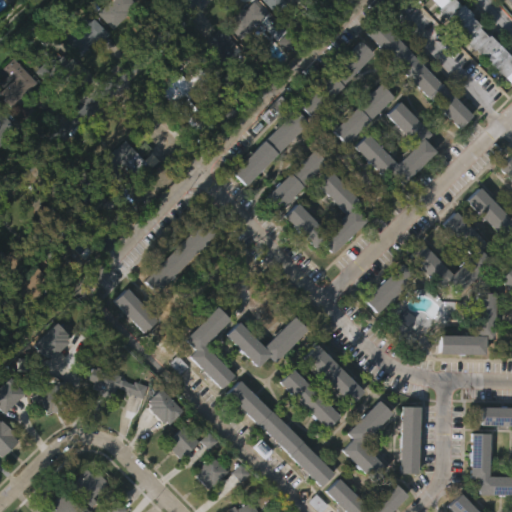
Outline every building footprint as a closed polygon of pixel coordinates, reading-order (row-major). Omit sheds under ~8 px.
[(128,0),(131,3),(124,11),(126,12),(109,29),(87,6),(91,1),(98,8),(105,0),(128,0)] [(118,0),(110,7),(136,36),(161,15),(147,0),(137,0),(136,1),(134,0),(118,0)] [(283,0),(286,3),(275,14),(261,0),(283,0)] [(281,0),(281,1),(300,22),(323,0),(281,0)] [(406,0),(398,8),(503,123),(511,115),(511,104),(417,0),(406,0)] [(451,0),(455,4),(457,2),(468,14),(466,16),(475,25),(473,26),(482,35),(484,34),(511,62),(511,77),(506,83),(471,48),(469,50),(459,39),(461,37),(451,28),(453,26),(432,7),(433,6),(427,0),(451,0)] [(252,2),(265,14),(240,39),(225,24),(241,8),(244,10),(252,2)] [(251,31),(266,48),(293,24),(277,7),(251,31)] [(0,28),(9,21),(0,9),(0,28)] [(85,17),(89,21),(92,18),(108,35),(96,47),(89,39),(84,44),(87,48),(78,56),(61,38),(68,31),(67,30),(77,19),(79,22),(85,17)] [(472,116),(460,128),(366,34),(378,22),(472,116)] [(240,50),(214,74),(195,53),(208,41),(206,39),(219,26),(240,50)] [(106,66),(130,44),(116,29),(92,51),(106,66)] [(235,76),(260,52),(246,37),(221,61),(235,76)] [(357,72),(312,120),(297,106),(358,41),(372,55),(357,72)] [(54,85),(49,90),(30,70),(53,50),(71,69),(54,85)] [(76,95),(101,70),(81,50),(56,75),(76,95)] [(32,80),(17,96),(31,110),(17,124),(0,107),(0,86),(1,87),(10,78),(0,68),(0,64),(7,57),(32,80)] [(452,166),(465,152),(372,58),(359,71),(452,166)] [(189,59),(208,79),(187,99),(213,126),(202,137),(158,94),(165,87),(161,83),(175,69),(177,71),(189,59)] [(203,77),(211,94),(222,89),(214,71),(203,77)] [(304,154),(365,90),(353,78),(292,142),(304,154)] [(339,143),(326,129),(373,83),(386,96),(339,143)] [(285,104),(265,125),(256,117),(276,96),(285,104)] [(429,151),(394,186),(386,177),(382,181),(347,145),(360,133),(390,164),(410,144),(380,113),(392,101),(424,134),(418,140),(429,151)] [(151,124),(189,168),(206,154),(168,109),(151,124)] [(306,122),(245,187),(231,174),(292,109),(306,122)] [(0,115),(8,125),(0,132),(0,140),(1,141),(0,141),(0,115)] [(338,180),(386,134),(373,121),(325,167),(338,180)] [(389,201),(359,170),(348,182),(392,226),(429,188),(417,177),(424,170),(392,138),(378,151),(409,181),(389,201)] [(119,140),(151,171),(140,182),(126,169),(109,187),(87,166),(102,151),(104,153),(119,140)] [(226,209),(239,222),(301,159),(288,146),(226,209)] [(324,163),(277,211),(264,197),(310,149),(324,163)] [(511,231),(504,223),(498,229),(465,196),(477,184),(507,214),(511,209),(511,180),(497,165),(510,152),(511,154),(511,231)] [(0,174),(10,164),(0,154),(0,174)] [(359,220),(327,254),(315,243),(310,248),(276,216),(289,202),(320,233),(339,214),(309,184),(322,170),(355,203),(349,210),(359,220)] [(143,202),(117,176),(95,197),(109,211),(122,198),(126,202),(127,201),(135,209),(143,202)] [(270,247),(319,200),(306,186),(258,233),(270,247)] [(83,188),(96,202),(74,222),(53,199),(64,189),(72,198),(83,188)] [(511,243),(502,254),(472,224),(460,236),(504,279),(511,270),(511,199),(504,191),(490,205),(511,225),(511,243)] [(71,228),(61,238),(66,244),(50,259),(28,234),(36,226),(41,232),(45,228),(36,218),(50,205),(71,228)] [(276,253),(308,284),(314,278),(326,290),(363,253),(352,243),(355,240),(322,207),(309,221),(339,251),(320,270),(289,239),(276,253)] [(490,259),(457,292),(446,281),(440,287),(407,255),(420,242),(451,272),(470,252),(440,222),(452,210),(485,242),(479,248),(490,259)] [(215,229),(155,293),(142,280),(202,216),(215,229)] [(84,225),(70,234),(81,252),(95,243),(84,225)] [(0,255),(11,245),(21,256),(12,265),(20,273),(29,264),(43,278),(34,287),(39,292),(33,298),(28,293),(22,299),(0,276),(0,255)] [(137,316),(150,329),(208,273),(194,259),(137,316)] [(411,276),(376,312),(362,299),(397,262),(411,276)] [(511,292),(498,278),(511,264),(511,292)] [(444,310),(416,280),(403,292),(442,334),(486,293),(475,281),(444,310)] [(156,318),(143,331),(111,299),(123,286),(156,318)] [(438,351),(437,333),(474,333),(474,291),(494,291),(494,337),(484,337),(484,351),(438,351)] [(370,350),(408,314),(395,300),(357,336),(370,350)] [(511,308),(506,302),(492,315),(511,336),(511,308)] [(232,375),(219,389),(186,356),(192,349),(181,338),(214,305),(227,318),(201,344),(232,375)] [(303,330),(272,361),(266,355),(255,366),(223,334),(237,320),(263,345),(290,317),(303,330)] [(68,341),(51,356),(49,355),(47,357),(45,354),(43,355),(33,344),(38,340),(36,338),(56,321),(67,333),(67,335),(64,337),(68,341)] [(122,354),(135,341),(119,324),(106,337),(122,354)] [(433,371),(433,390),(478,390),(478,378),(487,378),(487,330),(469,330),(469,371),(433,371)] [(215,424),(228,411),(197,381),(222,355),(209,342),(177,375),(188,386),(181,393),(215,424)] [(362,389),(350,402),(303,355),(316,342),(362,389)] [(251,403),(261,392),(268,398),(300,365),(286,352),(257,383),(231,357),(218,371),(251,403)] [(65,374),(50,359),(27,381),(42,396),(65,374)] [(147,385),(142,397),(115,387),(111,398),(84,388),(91,368),(85,366),(88,359),(98,363),(96,367),(147,385)] [(336,414),(324,427),(276,380),(288,367),(336,414)] [(0,411),(0,378),(2,377),(18,394),(0,411)] [(332,473),(320,486),(224,392),(237,379),(332,473)] [(67,401),(56,406),(58,409),(50,413),(49,410),(42,413),(38,404),(33,407),(28,396),(60,380),(69,400),(67,401)] [(174,416),(168,422),(165,419),(162,422),(146,406),(149,403),(147,401),(147,399),(160,387),(181,409),(174,416)] [(385,469),(372,482),(339,449),(350,439),(343,432),(375,400),(388,413),(359,443),(385,469)] [(88,418),(86,427),(107,433),(113,411),(85,404),(82,417),(88,418)] [(511,404),(511,424),(481,424),(481,404),(511,404)] [(332,451),(284,405),(271,418),(319,465),(332,451)] [(415,472),(396,472),(397,405),(415,405),(415,472)] [(47,413),(29,420),(41,451),(59,444),(47,413)] [(118,428),(135,435),(140,422),(123,416),(118,428)] [(220,429),(304,511),(322,511),(326,508),(232,416),(220,429)] [(0,424),(10,434),(9,435),(14,441),(0,455),(0,424)] [(161,462),(176,446),(154,425),(139,441),(161,462)] [(194,442),(175,460),(160,443),(179,425),(194,442)] [(490,431),(489,474),(511,474),(511,494),(479,494),(479,478),(471,477),(471,456),(468,456),(468,451),(471,451),(471,431),(490,431)] [(360,511),(369,511),(378,503),(354,480),(384,449),(371,436),(338,468),(344,474),(334,486),(360,511)] [(410,509),(412,442),(393,442),(392,509),(410,509)] [(473,461),(511,461),(511,443),(474,442),(473,461)] [(228,471),(208,489),(191,472),(211,453),(228,471)] [(0,489),(13,477),(0,462),(0,489)] [(189,480),(173,465),(159,480),(175,495),(189,480)] [(84,468),(92,477),(98,472),(107,482),(92,496),(95,500),(88,506),(68,482),(84,468)] [(462,511),(482,511),(482,469),(463,468),(462,511)] [(338,477),(368,506),(393,481),(407,495),(390,511),(345,511),(324,491),(338,477)] [(59,491),(75,508),(79,504),(87,511),(46,511),(42,507),(59,491)] [(480,511),(453,511),(447,505),(461,492),(480,511)] [(249,501),(254,511),(225,511),(224,509),(231,506),(232,509),(238,506),(238,505),(240,504),(241,505),(249,501)]
